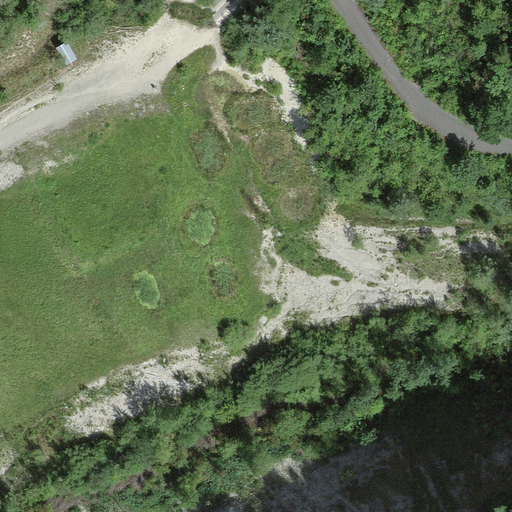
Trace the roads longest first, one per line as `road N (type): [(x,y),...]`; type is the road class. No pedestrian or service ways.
road 1 (track): [(218,0),(153,58),(0,127)]
road 2 (track): [(511,143),(472,136),(386,63),(342,0)]
